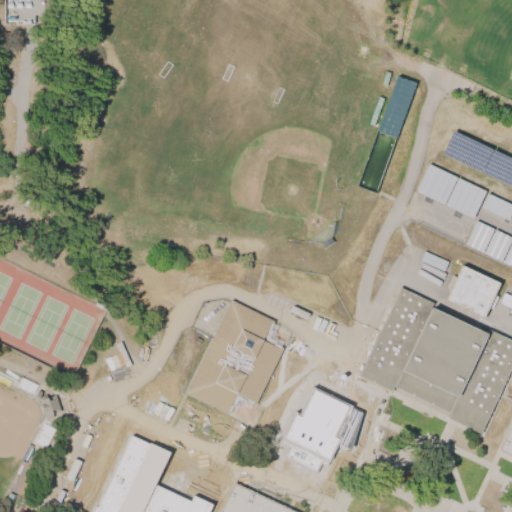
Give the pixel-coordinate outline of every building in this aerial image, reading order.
[(413,82),(394,76),(376,133),(396,139),(413,82)] [(511,267),(511,239),(511,237),(473,222),(463,247),(511,267)] [(465,266),(502,283),(485,321),(448,304),(465,266)] [(402,290),(511,340),(511,369),(483,433),(361,377),(402,290)] [(237,395),(227,415),(186,395),(232,302),(273,322),(264,341),(285,352),(258,405),(237,395)] [(275,430),(287,403),(315,393),(340,405),(352,433),(340,459),(314,469),(286,458),(275,430)] [(54,395),(59,412),(50,414),(51,417),(43,419),(41,412),(40,412),(38,405),(39,405),(37,400),(54,395)] [(105,422),(120,429),(108,454),(94,447),(105,422)] [(511,426),(511,457),(500,452),(511,426)] [(137,437),(211,471),(198,500),(123,465),(137,437)] [(221,511),(235,484),(295,511),(221,511)]
